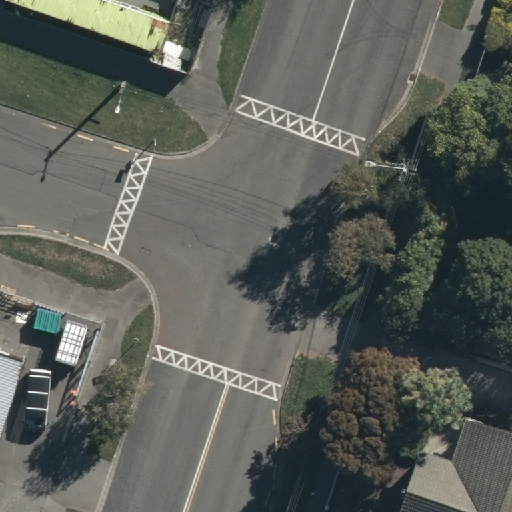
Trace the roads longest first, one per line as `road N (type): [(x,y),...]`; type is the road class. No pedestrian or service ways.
road 1 (residential): [(0,161),(275,252)]
road 2 (tertiary): [(186,511),(275,252)]
road 3 (tertiary): [(275,252),(361,0)]
